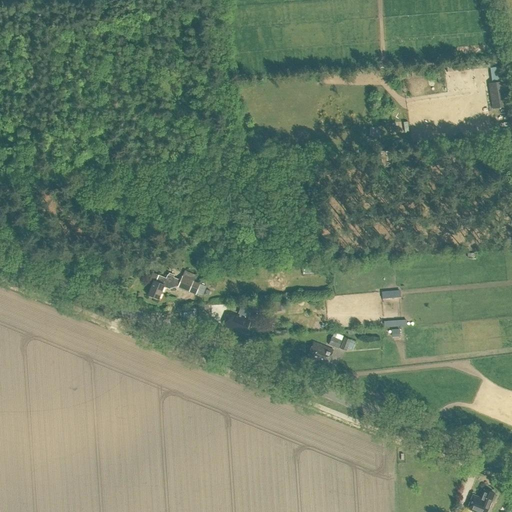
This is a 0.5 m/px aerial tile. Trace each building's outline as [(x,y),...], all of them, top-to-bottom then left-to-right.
[(489,84),(493,109),(508,106),(504,82),(489,84)] [(154,281),(147,295),(157,299),(163,286),(169,289),(178,287),(181,278),(178,280),(174,278),(173,278),(174,276),(169,273),(168,276),(167,275),(165,278),(158,275),(153,273),(150,280),(154,281)] [(178,287),(177,288),(188,292),(193,282),(182,277),(181,278),(178,287)] [(231,314),(228,313),(222,326),(239,334),(241,331),(244,332),(249,322),(236,316),(231,314)] [(333,350),(313,342),(307,357),(327,365),(333,350)] [(472,495),(466,509),(474,511),(486,511),(494,494),(484,490),(480,498),(472,495)]
